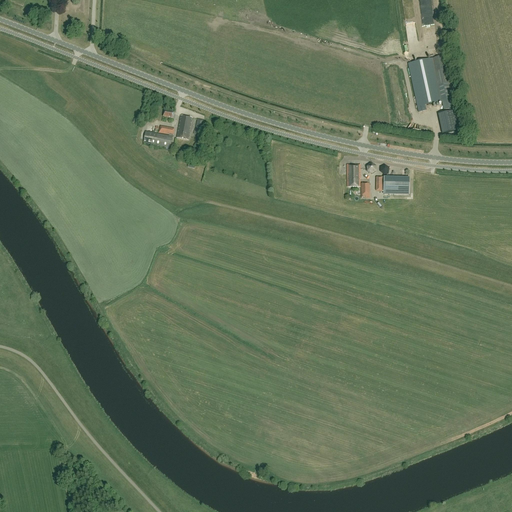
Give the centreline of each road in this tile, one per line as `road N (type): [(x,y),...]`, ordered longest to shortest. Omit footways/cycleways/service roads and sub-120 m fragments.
road 1 (unclassified): [(511,162),(410,154),(291,127),(0,19)]
road 2 (track): [(175,213),(215,203),(511,285)]
